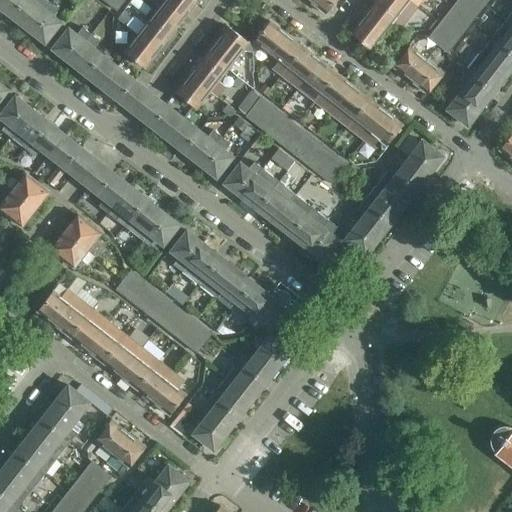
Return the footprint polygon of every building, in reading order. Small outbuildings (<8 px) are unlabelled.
[(0,0),(0,7),(12,17),(24,0),(0,0)] [(28,30),(50,2),(47,0),(24,0),(12,17),(28,30)] [(117,11),(125,1),(123,0),(115,0),(111,6),(117,11)] [(179,24),(197,2),(194,0),(165,0),(159,8),(179,24)] [(326,14),(336,0),(309,0),(326,14)] [(418,5),(410,0),(377,0),(372,7),(392,23),(405,7),(412,12),(418,5)] [(468,8),(458,0),(453,6),(463,14),(468,8)] [(487,3),(484,0),(473,0),(473,1),(483,9),(487,3)] [(483,9),(473,1),(468,8),(478,15),(483,9)] [(61,22),(53,16),(59,9),(50,2),(28,30),(45,43),(61,22)] [(463,14),(453,6),(448,13),(458,20),(463,14)] [(371,49),(392,23),(372,7),(351,33),(371,49)] [(162,46),(179,24),(159,8),(142,30),(162,46)] [(478,15),(468,8),(463,14),(473,22),(478,15)] [(458,20),(448,13),(443,19),(453,27),(458,20)] [(473,22),(463,14),(458,20),(468,28),(473,22)] [(453,27),(443,19),(438,25),(448,33),(453,27)] [(468,28),(458,20),(453,27),(463,34),(468,28)] [(265,62),(287,34),(270,21),(254,42),(262,48),(256,55),(265,62)] [(511,26),(505,21),(492,37),(511,53),(511,26)] [(448,33),(438,25),(433,32),(443,39),(448,33)] [(231,64),(249,42),(228,26),(211,48),(231,64)] [(70,62),(91,34),(83,27),(77,35),(69,29),(53,49),(70,62)] [(463,34),(453,27),(448,33),(458,40),(463,34)] [(145,68),(162,46),(142,30),(125,52),(145,68)] [(443,39),(433,32),(429,38),(438,45),(443,39)] [(458,40),(448,33),(443,39),(453,47),(458,40)] [(86,75),(102,54),(94,48),(100,41),(91,34),(70,62),(86,75)] [(282,75),(303,47),(287,34),(265,62),(282,75)] [(511,68),(511,53),(492,37),(479,54),(507,75),(511,68)] [(453,47),(443,39),(438,45),(448,53),(453,47)] [(298,88),(320,60),(303,47),(282,75),(298,88)] [(411,80),(427,60),(410,47),(394,67),(411,80)] [(214,87),(231,64),(211,48),(194,70),(214,87)] [(102,88),(118,67),(102,54),(86,75),(102,88)] [(507,75),(479,54),(466,70),(494,92),(507,75)] [(315,101),(336,73),(320,60),(298,88),(315,101)] [(427,93),(443,73),(427,60),(411,80),(427,93)] [(183,118),(155,96),(152,94),(118,67),(102,88),(136,114),(167,139),(183,118)] [(197,109),(214,87),(194,70),(176,93),(197,109)] [(494,92),(466,70),(459,79),(467,85),(461,92),(481,108),(494,92)] [(331,114),(353,86),(336,73),(315,101),(331,114)] [(347,127),(369,99),(353,86),(331,114),(347,127)] [(468,125),(481,108),(461,92),(447,109),(468,125)] [(11,137),(32,109),(16,96),(0,115),(0,116),(7,123),(2,130),(11,137)] [(259,111),(267,101),(261,96),(253,106),(259,111)] [(364,139),(386,111),(369,99),(347,127),(364,139)] [(266,116),(273,106),(267,101),(259,111),(266,116)] [(252,121),(259,111),(253,106),(245,116),(252,121)] [(272,121),(280,111),(273,106),(266,116),(272,121)] [(27,150),(49,122),(32,109),(11,137),(27,150)] [(258,126),(266,116),(259,111),(252,121),(258,126)] [(278,126),(286,116),(280,111),(272,121),(278,126)] [(387,145),(403,125),(386,111),(364,139),(373,147),(379,139),(387,145)] [(264,131),(272,121),(266,116),(258,126),(264,131)] [(285,131),(292,121),(286,116),(278,126),(285,131)] [(184,151),(200,131),(183,118),(167,139),(184,151)] [(271,136),(278,126),(272,121),(264,131),(271,136)] [(291,136),(299,126),(292,121),(285,131),(291,136)] [(49,155),(65,135),(49,122),(27,150),(36,157),(41,149),(49,155)] [(277,141),(285,131),(278,126),(271,136),(277,141)] [(297,141),(305,131),(299,126),(291,136),(297,141)] [(200,164),(222,136),(213,129),(207,137),(200,131),(184,151),(200,164)] [(283,145),(291,136),(285,131),(277,141),(283,145)] [(303,146),(311,136),(305,131),(297,141),(303,146)] [(511,159),(511,133),(499,150),(511,159)] [(97,160),(82,148),(65,135),(49,155),(80,180),(114,206),(130,186),(97,160)] [(233,157),(225,151),(231,143),(222,136),(200,164),(217,177),(233,157)] [(290,150),(297,141),(291,136),(283,145),(290,150)] [(310,150),(317,141),(311,136),(303,146),(310,150)] [(430,173),(443,156),(423,140),(410,157),(430,173)] [(296,155),(303,146),(297,141),(290,150),(296,155)] [(316,155),(324,146),(317,141),(310,150),(316,155)] [(302,160),(310,150),(303,146),(296,155),(302,160)] [(322,160),(330,151),(324,146),(316,155),(322,160)] [(308,165),(316,155),(310,150),(302,160),(308,165)] [(329,165),(336,156),(330,151),(322,160),(329,165)] [(315,170),(322,160),(316,155),(308,165),(315,170)] [(335,170),(343,160),(336,156),(329,165),(335,170)] [(417,190),(430,173),(410,157),(404,165),(396,159),(389,168),(417,190)] [(321,175),(329,165),(322,160),(315,170),(321,175)] [(341,175),(349,165),(343,160),(335,170),(341,175)] [(243,198),(264,170),(256,163),(250,170),(242,164),(226,185),(243,198)] [(327,180),(335,170),(329,165),(321,175),(327,180)] [(417,190),(389,168),(377,184),(404,206),(417,190)] [(259,210),(281,182),(264,170),(243,198),(259,210)] [(334,185),(341,175),(335,170),(327,180),(334,185)] [(48,192),(26,174),(13,191),(35,209),(48,192)] [(275,223),(297,195),(281,182),(259,210),(275,223)] [(404,206),(377,184),(364,201),(392,223),(404,206)] [(125,226),(146,199),(130,186),(114,206),(122,212),(116,220),(125,226)] [(35,209),(13,191),(0,207),(0,208),(22,226),(35,209)] [(332,235),(338,227),(297,195),(275,223),(324,261),(340,241),(332,235)] [(141,239),(163,211),(146,199),(125,226),(141,239)] [(392,223),(364,201),(357,210),(364,215),(358,223),(379,239),(392,223)] [(163,245),(179,224),(163,211),(141,239),(150,246),(156,239),(163,245)] [(101,233),(78,215),(65,232),(87,250),(101,233)] [(366,256),(379,239),(358,223),(345,240),(366,256)] [(87,250),(65,232),(52,249),(74,267),(87,250)] [(184,273),(205,245),(189,232),(173,252),(181,258),(175,266),(184,273)] [(200,285),(222,257),(205,245),(184,273),(200,285)] [(216,298),(238,270),(222,257),(200,285),(216,298)] [(130,285),(138,275),(131,270),(124,280),(130,285)] [(232,310),(254,283),(238,270),(216,298),(232,310)] [(136,290),(144,280),(138,275),(130,285),(136,290)] [(123,295),(130,285),(124,280),(116,290),(123,295)] [(143,295),(150,285),(144,280),(136,290),(143,295)] [(254,316),(270,295),(254,283),(232,310),(240,317),(246,309),(254,316)] [(129,299),(136,290),(130,285),(123,295),(129,299)] [(149,300),(156,290),(150,285),(143,295),(149,300)] [(55,325),(76,297),(67,290),(61,297),(54,291),(38,311),(55,325)] [(135,304),(143,295),(136,290),(129,299),(135,304)] [(155,304),(162,295),(156,290),(149,300),(155,304)] [(141,309),(149,300),(143,295),(135,304),(141,309)] [(161,309),(169,300),(162,295),(155,304),(161,309)] [(270,329),(286,308),(270,295),(254,316),(270,329)] [(71,337),(93,310),(76,297),(55,325),(71,337)] [(147,314),(155,304),(149,300),(141,309),(147,314)] [(167,314),(175,305),(169,300),(161,309),(167,314)] [(154,319),(161,309),(155,304),(147,314),(154,319)] [(173,319),(181,309),(175,305),(167,314),(173,319)] [(160,324),(167,314),(161,309),(154,319),(160,324)] [(180,324),(187,314),(181,309),(173,319),(180,324)] [(87,350),(109,322),(93,310),(71,337),(87,350)] [(166,328),(173,319),(167,314),(160,324),(166,328)] [(186,329),(193,319),(187,314),(180,324),(186,329)] [(172,333),(180,324),(173,319),(166,328),(172,333)] [(192,333),(199,324),(193,319),(186,329),(192,333)] [(104,363),(126,335),(109,322),(87,350),(104,363)] [(178,338),(186,329),(180,324),(172,333),(178,338)] [(198,338),(206,329),(199,324),(192,333),(198,338)] [(184,343),(192,333),(186,329),(178,338),(184,343)] [(205,343),(212,334),(206,329),(198,338),(205,343)] [(191,348),(198,338),(192,333),(184,343),(191,348)] [(278,367),(292,350),(271,334),(258,351),(278,367)] [(120,376),(142,348),(126,335),(104,363),(120,376)] [(197,353),(205,343),(198,338),(191,348),(197,353)] [(136,389),(158,361),(142,348),(120,376),(136,389)] [(266,384),(278,367),(258,351),(252,359),(245,353),(238,362),(266,384)] [(153,402),(175,374),(158,361),(136,389),(153,402)] [(266,384),(238,362),(225,378),(253,400),(266,384)] [(186,394),(178,388),(184,381),(175,374),(153,402),(170,415),(186,394)] [(253,400),(225,378),(212,394),(240,416),(253,400)] [(89,402),(79,394),(68,386),(55,402),(76,419),(89,402)] [(240,416),(212,394),(205,403),(213,409),(207,417),(227,433),(240,416)] [(70,427),(76,419),(55,402),(42,419),(71,442),(77,433),(70,427)] [(214,450),(227,433),(207,417),(193,434),(214,450)] [(71,442),(42,419),(29,436),(58,458),(71,442)] [(112,454),(129,433),(112,421),(96,441),(112,454)] [(511,511),(511,428),(509,427),(506,427),(504,427),(501,427),(499,428),(496,429),(494,431),(493,433),(492,435),(491,438),(491,440),(491,441),(491,444),(492,446),(492,447),(493,449),(494,451),(497,452),(495,454),(511,467),(511,511)] [(129,467),(145,446),(129,433),(112,454),(129,467)] [(58,458),(29,436),(16,452),(45,475),(58,458)] [(45,475),(16,452),(3,469),(32,491),(45,475)] [(102,469),(92,461),(87,468),(97,475),(102,469)] [(176,498),(189,481),(169,465),(155,482),(176,498)] [(97,475),(87,468),(82,474),(92,481),(97,475)] [(32,491),(3,469),(0,472),(0,492),(19,508),(32,491)] [(111,476),(102,469),(97,475),(106,483),(111,476)] [(92,481),(82,474),(77,480),(87,487),(92,481)] [(106,483),(97,475),(92,481),(101,489),(106,483)] [(87,487),(77,480),(73,486),(82,494),(87,487)] [(101,489),(92,481),(87,487),(96,495),(101,489)] [(160,511),(164,511),(176,498),(155,482),(150,489),(142,483),(135,492),(160,511)] [(82,494),(73,486),(68,492),(77,500),(82,494)] [(96,495),(87,487),(82,494),(92,501),(96,495)] [(15,511),(19,508),(0,492),(0,511),(3,511),(5,510),(6,511),(15,511)] [(77,500),(68,492),(63,499),(72,506),(77,500)] [(160,511),(135,492),(122,509),(126,511),(160,511)] [(92,501),(82,494),(77,500),(87,507),(92,501)] [(67,511),(72,506),(63,499),(58,505),(67,511)] [(83,511),(87,507),(77,500),(72,506),(80,511),(83,511)]
